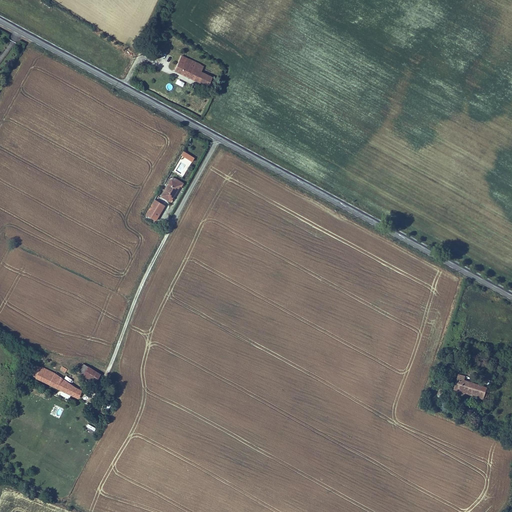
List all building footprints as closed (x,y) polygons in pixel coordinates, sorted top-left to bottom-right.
[(175,69),(208,85),(212,76),(198,69),(201,63),(181,55),(175,69)] [(174,176),(162,195),(170,200),(179,185),(181,186),(183,182),(174,176)] [(154,206),(147,219),(154,223),(159,213),(157,212),(159,209),(154,206)] [(73,369),(91,376),(94,367),(77,359),(73,369)] [(33,367),(30,374),(62,389),(66,381),(34,364),(33,367)] [(448,387),(479,398),(482,392),(480,391),(481,386),(464,380),(466,376),(453,372),(448,387)] [(76,386),(66,381),(62,389),(73,394),(76,386)] [(438,388),(434,386),(430,394),(434,396),(438,388)]
